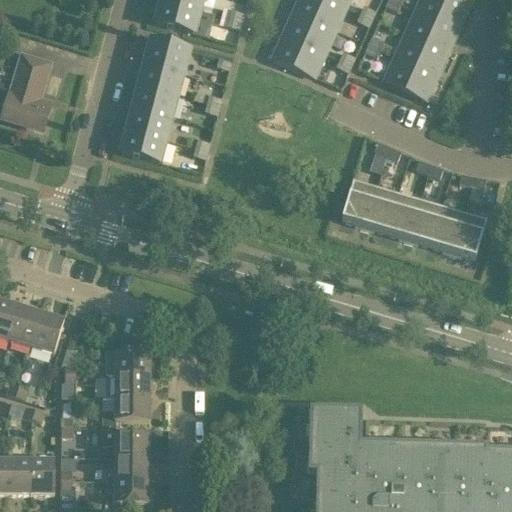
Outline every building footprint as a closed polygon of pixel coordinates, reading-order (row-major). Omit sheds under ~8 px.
[(201,0),(161,0),(160,5),(197,15),(201,0)] [(344,11),(318,0),(301,0),(294,17),(334,34),(344,11)] [(349,0),(318,0),(344,11),(349,0)] [(403,0),(402,0),(389,0),(388,3),(400,8),(403,0)] [(466,11),(442,0),(422,0),(416,16),(456,34),(466,11)] [(470,0),(442,0),(466,11),(470,0)] [(388,3),(384,11),(396,16),(400,8),(388,3)] [(197,15),(160,5),(154,27),(192,37),(197,15)] [(375,16),(363,11),(360,18),(371,24),(375,16)] [(244,18),(231,14),(229,23),(242,26),(244,18)] [(456,34),(416,16),(405,39),(446,57),(456,34)] [(334,34),(294,17),(283,40),(323,57),(334,34)] [(371,24),(360,18),(356,26),(368,31),(371,24)] [(242,26),(229,23),(227,31),(239,35),(242,26)] [(446,57),(405,39),(395,62),(435,80),(446,57)] [(323,57),(283,40),(273,63),(313,81),(323,57)] [(382,47),(371,41),(367,49),(379,55),(382,47)] [(188,55),(150,45),(144,67),(182,77),(188,55)] [(379,55),(367,49),(364,57),(375,63),(379,55)] [(354,62),(343,57),(339,64),(351,70),(354,62)] [(43,131),(51,106),(39,102),(50,67),(20,58),(1,119),(43,131)] [(435,80),(395,62),(384,86),(425,104),(435,80)] [(229,75),(231,67),(218,63),(216,72),(229,75)] [(351,70),(339,64),(336,72),(347,77),(351,70)] [(182,77),(144,67),(138,90),(176,99),(182,77)] [(176,99),(138,90),(132,112),(170,122),(176,99)] [(221,103),(209,100),(206,108),(219,112),(221,103)] [(217,120),(219,112),(206,108),(204,117),(217,120)] [(170,122),(132,112),(127,135),(164,144),(170,122)] [(164,144),(127,135),(121,157),(158,167),(164,144)] [(210,147),(197,144),(195,152),(208,156),(210,147)] [(384,161),(388,152),(377,148),(373,156),(384,161)] [(208,156),(195,152),(193,161),(206,164),(208,156)] [(395,165),(399,157),(388,152),(384,161),(395,165)] [(416,175),(427,179),(430,171),(419,166),(416,175)] [(427,179),(438,183),(441,175),(430,171),(427,179)] [(460,189),(472,191),(473,182),(461,180),(460,189)] [(472,191),(483,193),(485,185),(473,182),(472,191)] [(340,226),(363,233),(375,195),(352,188),(340,226)] [(397,201),(375,195),(363,233),(385,240),(397,201)] [(418,208),(397,201),(385,240),(407,246),(418,208)] [(440,214),(418,208),(407,246),(429,253),(440,214)] [(462,221),(440,214),(429,253),(451,259),(462,221)] [(451,259),(474,266),(485,228),(462,221),(451,259)] [(0,341),(9,345),(19,312),(0,305),(0,341)] [(31,351),(41,319),(19,312),(9,345),(31,351)] [(41,319),(31,351),(53,358),(63,326),(41,319)] [(114,380),(148,380),(149,357),(114,356),(114,380)] [(63,369),(63,380),(75,380),(75,369),(63,369)] [(74,403),(74,389),(75,389),(75,380),(63,380),(63,389),(65,389),(65,393),(60,392),(60,403),(74,403)] [(114,403),(148,403),(148,380),(114,380),(114,403)] [(15,403),(18,392),(8,389),(4,399),(15,403)] [(18,392),(15,403),(24,406),(28,395),(18,392)] [(114,403),(101,403),(101,433),(115,433),(115,426),(148,427),(148,403),(114,403)] [(31,425),(34,415),(34,414),(24,411),(20,422),(31,425)] [(34,414),(34,415),(31,425),(40,428),(44,417),(34,414)] [(511,511),(511,458),(485,458),(485,454),(358,451),(358,418),(310,417),(309,434),(307,434),(307,447),(309,447),(309,463),(307,463),(306,476),(316,476),(315,511),(511,511)] [(60,432),(71,433),(71,422),(60,422),(60,432)] [(71,433),(60,432),(60,442),(71,442),(71,433)] [(148,440),(115,440),(115,433),(101,433),(101,450),(113,450),(113,463),(148,463),(148,440)] [(100,475),(100,486),(105,486),(147,486),(148,463),(113,463),(113,475),(100,475)] [(30,500),(30,465),(7,465),(7,499),(30,500)] [(30,465),(30,500),(53,500),(54,465),(30,465)] [(59,485),(71,486),(71,475),(60,474),(59,485)] [(71,486),(59,485),(59,511),(74,511),(75,494),(71,494),(71,486)] [(105,497),(113,497),(113,509),(147,510),(147,486),(105,486),(105,497)]
